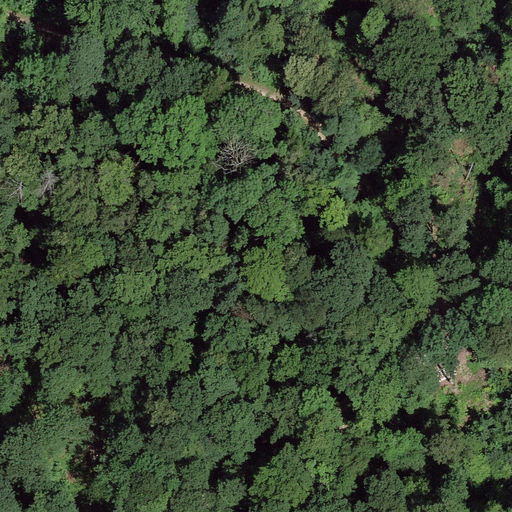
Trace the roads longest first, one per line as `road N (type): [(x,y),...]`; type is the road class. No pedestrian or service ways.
road 1 (track): [(0,16),(239,90),(308,122),(352,169),(403,255),(425,300),(424,355)]
road 2 (track): [(172,511),(489,309),(511,302)]
